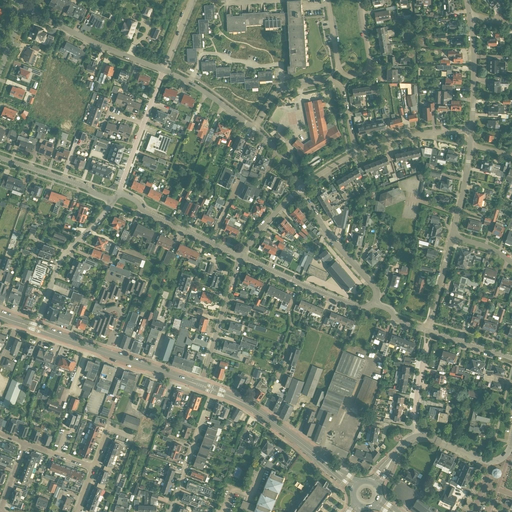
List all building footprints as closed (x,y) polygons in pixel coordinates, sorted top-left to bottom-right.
[(66,7),(69,1),(65,0),(58,0),(55,8),(61,11),(63,6),(66,7)] [(302,15),(301,11),(300,0),(292,0),(287,0),(288,12),(269,13),(269,12),(245,13),(242,13),(242,15),(230,16),(230,14),(227,14),(228,32),(247,31),(246,25),(265,24),(265,28),(269,27),(269,31),(281,30),(281,25),(288,24),(289,24),(289,21),(290,21),(293,65),(288,66),(288,72),(296,72),(296,66),(303,66),(303,67),(306,67),(306,66),(307,66),(304,15),(302,15)] [(501,9),(502,6),(503,6),(501,0),(488,0),(493,6),(493,8),(494,8),(501,9)] [(72,16),(77,6),(69,1),(66,7),(69,8),(66,13),(72,16)] [(443,15),(449,14),(449,10),(454,10),(454,7),(454,2),(444,2),(444,10),(443,10),(443,15)] [(94,13),(98,7),(93,4),(92,5),(90,10),(94,13)] [(81,21),(85,13),(84,13),(86,10),(77,6),(72,16),(81,21)] [(151,8),(145,6),(142,14),(148,16),(151,8)] [(376,21),(390,19),(389,10),(375,13),(376,21)] [(398,16),(398,13),(396,13),(395,15),(396,19),(393,20),(393,22),(411,18),(410,15),(404,15),(398,16)] [(102,22),(98,20),(98,19),(94,17),(94,15),(92,14),(89,20),(92,21),(94,21),(93,25),(99,28),(102,22)] [(127,24),(125,23),(122,29),(125,30),(123,33),(127,35),(127,37),(131,38),(137,22),(129,19),(127,24)] [(447,28),(456,28),(456,26),(460,26),(459,20),(447,21),(447,28)] [(33,32),(33,33),(34,34),(32,38),(39,41),(40,38),(44,40),(47,33),(43,31),(43,29),(42,30),(36,27),(36,28),(35,28),(33,32)] [(155,28),(151,37),(156,39),(159,30),(155,28)] [(380,40),(389,39),(388,35),(394,34),(394,32),(379,34),(380,40)] [(500,45),(500,42),(500,37),(502,37),(502,33),(495,34),(496,39),(488,39),(488,45),(497,45),(497,46),(500,45)] [(71,52),(74,46),(67,42),(64,48),(62,46),(59,51),(65,53),(65,52),(66,52),(67,50),(71,52)] [(382,52),(388,51),(390,51),(389,47),(395,46),(395,44),(393,44),(381,46),(382,52)] [(78,60),(80,55),(78,54),(80,49),(74,46),(71,52),(75,53),(73,56),(74,56),(73,58),(78,60)] [(33,55),(34,51),(27,49),(26,51),(25,51),(24,54),(25,54),(23,59),(27,60),(26,63),(32,65),(36,56),(33,55)] [(455,53),(455,50),(448,50),(449,56),(454,56),(454,62),(462,62),(462,59),(462,54),(459,54),(459,53),(455,53)] [(95,65),(97,61),(92,60),(90,63),(89,62),(87,68),(94,70),(96,65),(95,65)] [(500,60),(490,60),(490,72),(499,72),(500,69),(505,69),(505,62),(500,62),(500,60)] [(209,71),(216,71),(216,68),(216,61),(208,62),(209,71)] [(101,73),(98,82),(103,83),(107,74),(111,75),(111,74),(112,75),(114,70),(112,70),(113,67),(107,65),(106,68),(105,68),(103,73),(101,73)] [(452,66),(437,65),(437,69),(443,70),(447,70),(447,78),(453,78),(462,79),(462,74),(458,74),(458,73),(451,72),(452,66)] [(387,75),(401,75),(401,71),(401,66),(394,66),(394,69),(387,69),(387,75)] [(20,67),(17,75),(22,77),(21,79),(29,82),(33,73),(41,76),(42,72),(29,67),(27,70),(23,69),(20,67)] [(147,86),(150,77),(141,74),(142,70),(135,67),(133,72),(138,74),(135,80),(144,83),(144,84),(147,86)] [(125,83),(128,72),(121,70),(118,80),(125,83)] [(401,83),(401,78),(401,75),(387,75),(387,81),(394,81),(394,83),(401,83)] [(445,85),(442,85),(442,90),(452,90),(452,83),(457,84),(457,83),(461,83),(462,79),(453,78),(447,78),(446,78),(445,85)] [(501,92),(501,86),(500,86),(500,81),(490,81),(490,90),(497,91),(501,92)] [(378,91),(377,85),(371,86),(373,99),(373,96),(380,95),(379,91),(378,91)] [(19,90),(18,89),(13,87),(10,93),(14,95),(22,98),(25,90),(20,88),(19,90)] [(169,90),(166,88),(163,95),(174,100),(173,102),(177,103),(179,97),(176,95),(178,92),(170,89),(169,90)] [(361,100),(360,95),(359,88),(353,89),(354,96),(358,95),(358,101),(355,101),(356,106),(361,105),(360,101),(361,100)] [(452,92),(452,91),(436,91),(435,98),(433,98),(433,103),(434,103),(451,103),(451,105),(461,105),(461,101),(458,101),(458,100),(452,100),(452,95),(452,92)] [(121,105),(124,95),(118,93),(115,102),(120,104),(120,105),(121,105)] [(192,99),(192,98),(184,94),(183,98),(179,97),(177,103),(180,105),(181,103),(192,107),(195,100),(192,99)] [(414,94),(406,96),(409,107),(410,107),(417,105),(416,105),(416,104),(417,104),(414,94)] [(107,105),(108,104),(107,104),(109,99),(99,95),(97,101),(107,105)] [(127,107),(129,100),(130,97),(129,97),(124,95),(121,105),(122,105),(127,107)] [(311,139),(304,144),(303,144),(297,139),(292,144),(298,149),(297,149),(298,150),(297,151),(302,158),(341,134),(335,125),(334,126),(332,122),(330,122),(326,125),(322,106),(325,106),(325,104),(324,102),(322,103),(321,99),(314,101),(314,103),(312,103),(311,101),(304,102),(311,139)] [(131,112),(135,102),(129,100),(127,107),(126,109),(131,111),(130,112),(131,112)] [(97,103),(95,107),(102,109),(105,110),(107,105),(107,106),(107,105),(97,101),(97,103)] [(137,113),(141,104),(135,102),(131,112),(132,112),(133,112),(137,113)] [(427,120),(427,119),(432,119),(431,110),(434,110),(434,103),(427,103),(427,107),(423,107),(424,119),(425,119),(425,120),(427,120)] [(100,115),(101,114),(100,114),(102,109),(95,107),(93,106),(91,112),(100,115)] [(13,120),(16,112),(5,107),(1,115),(13,120)] [(161,112),(158,110),(156,115),(174,122),(178,113),(172,111),(171,114),(173,115),(172,115),(168,114),(167,114),(164,113),(164,112),(161,111),(161,112)] [(410,111),(408,111),(409,115),(408,115),(410,122),(418,120),(416,114),(415,110),(410,111)] [(100,116),(100,115),(91,112),(89,117),(99,121),(99,120),(98,120),(100,116)] [(391,127),(397,126),(395,118),(394,114),(391,114),(392,120),(389,120),(391,127)] [(174,122),(156,115),(155,118),(158,120),(157,121),(160,123),(161,121),(164,122),(164,123),(167,125),(167,126),(166,125),(165,129),(170,132),(174,122)] [(98,122),(99,121),(89,117),(87,123),(96,127),(98,122)] [(204,127),(207,121),(197,117),(196,121),(199,122),(198,126),(197,128),(200,129),(198,132),(200,132),(199,136),(201,137),(199,141),(202,142),(208,128),(204,127)] [(398,118),(397,117),(395,118),(397,126),(403,124),(401,117),(398,118)] [(379,130),(385,129),(383,121),(377,123),(379,130)] [(40,138),(45,125),(40,123),(39,126),(37,131),(38,132),(36,137),(40,138)] [(112,125),(108,123),(104,132),(110,134),(114,124),(113,124),(112,125)] [(366,133),(364,125),(364,123),(357,124),(357,127),(358,127),(360,134),(366,133)] [(116,136),(117,134),(119,127),(114,125),(115,125),(114,124),(110,134),(116,136)] [(125,126),(120,124),(119,127),(117,134),(123,136),(126,126),(125,125),(125,126)] [(45,125),(40,138),(44,140),(48,127),(45,125)] [(222,135),(225,127),(219,125),(215,135),(215,136),(216,137),(217,137),(218,136),(219,135),(219,134),(222,135)] [(129,138),(132,128),(127,127),(127,126),(126,126),(123,136),(129,138)] [(227,137),(231,129),(225,127),(222,135),(224,136),(223,138),(226,139),(227,137)] [(210,143),(215,129),(211,128),(209,134),(208,133),(205,141),(210,143)] [(14,140),(17,132),(12,129),(8,138),(14,140)] [(62,131),(59,138),(66,140),(68,134),(62,131)] [(83,141),(86,133),(79,131),(77,138),(83,141)] [(501,137),(502,133),(491,131),(490,135),(486,134),(485,140),(493,141),(494,136),(501,137)] [(171,139),(160,134),(158,138),(151,135),(146,150),(153,153),(155,149),(166,153),(171,139)] [(25,149),(29,139),(19,135),(16,143),(19,145),(19,147),(25,149)] [(243,144),(245,140),(237,136),(233,147),(236,149),(234,153),(237,154),(234,159),(239,161),(242,154),(239,152),(240,151),(242,146),(241,146),(242,144),(243,144)] [(34,140),(34,138),(30,137),(29,139),(25,149),(32,152),(34,146),(33,145),(34,144),(35,144),(36,141),(34,140)] [(45,145),(42,144),(39,152),(43,154),(44,152),(47,153),(46,156),(50,158),(53,148),(54,144),(46,141),(45,145)] [(113,143),(107,160),(118,164),(124,147),(113,143)] [(243,154),(241,158),(247,160),(252,148),(252,147),(251,147),(250,146),(249,147),(248,146),(245,154),(243,154)] [(247,160),(246,164),(248,165),(250,166),(252,162),(251,161),(252,159),(253,159),(257,150),(255,149),(255,148),(254,148),(253,148),(252,148),(247,160)] [(454,153),(454,150),(448,149),(447,152),(445,152),(444,156),(457,158),(458,154),(454,153)] [(67,159),(70,152),(64,150),(63,153),(58,151),(55,159),(60,161),(62,158),(67,159)] [(416,163),(413,150),(407,151),(409,158),(412,157),(412,160),(413,160),(413,163),(414,168),(417,167),(416,163)] [(404,165),(401,153),(395,154),(396,160),(400,160),(401,165),(404,165)] [(456,162),(457,158),(444,156),(440,155),(432,153),(431,153),(429,164),(436,165),(437,159),(446,161),(446,160),(456,162)] [(77,158),(73,157),(71,162),(74,163),(75,164),(75,166),(82,169),(82,168),(84,168),(86,161),(85,161),(85,158),(78,155),(77,158)] [(144,155),(142,160),(144,160),(142,164),(150,167),(150,168),(152,169),(154,170),(156,165),(154,164),(156,160),(144,155)] [(263,157),(262,157),(258,166),(257,165),(255,168),(261,170),(265,158),(264,157),(263,157)] [(386,173),(387,173),(389,172),(386,167),(387,166),(386,164),(389,163),(387,157),(381,159),(386,173)] [(266,159),(265,158),(261,170),(264,171),(265,169),(266,169),(270,160),(269,160),(268,159),(267,158),(266,159)] [(93,159),(89,171),(110,178),(110,177),(112,177),(113,174),(111,174),(114,167),(93,159)] [(386,173),(381,159),(375,161),(378,167),(379,170),(382,168),(384,174),(386,173)] [(378,167),(375,161),(370,163),(374,175),(376,174),(375,171),(379,170),(378,167)] [(501,166),(482,161),(481,166),(505,171),(507,166),(502,165),(501,166)] [(374,175),(370,163),(364,166),(366,172),(370,170),(372,176),(374,175)] [(504,176),(505,171),(481,166),(480,170),(497,174),(497,175),(500,176),(500,175),(504,176)] [(232,183),(231,182),(234,176),(231,174),(232,171),(225,167),(222,175),(226,176),(222,184),(223,185),(223,186),(227,188),(228,187),(229,188),(230,187),(232,183)] [(363,184),(361,181),(357,176),(361,174),(357,168),(352,172),(355,177),(357,180),(358,182),(359,182),(361,186),(361,185),(363,184)] [(355,177),(352,172),(347,175),(350,180),(355,177)] [(420,181),(426,179),(424,172),(417,175),(420,181)] [(273,188),(278,177),(272,175),(269,181),(267,180),(263,187),(266,188),(268,185),(273,188)] [(348,188),(350,187),(347,182),(350,180),(347,175),(342,178),(348,188)] [(11,190),(12,189),(15,179),(9,176),(8,179),(4,178),(2,183),(6,185),(7,183),(8,183),(7,188),(11,190)] [(137,190),(140,183),(135,181),(137,177),(135,176),(133,181),(134,182),(131,187),(137,190)] [(284,188),(281,187),(284,181),(278,179),(278,178),(278,177),(273,188),(273,189),(279,192),(279,193),(281,194),(284,188)] [(348,188),(342,178),(336,181),(340,187),(343,185),(346,190),(348,188)] [(23,193),(23,191),(25,185),(22,184),(23,181),(15,179),(12,189),(19,191),(23,193)] [(451,183),(452,180),(446,179),(446,182),(439,181),(438,185),(451,187),(452,183),(451,183)] [(142,193),(145,186),(140,183),(137,190),(142,193)] [(242,191),(240,195),(240,196),(241,197),(241,198),(245,199),(247,199),(248,196),(250,192),(253,194),(254,194),(257,186),(250,183),(248,186),(245,184),(243,188),(242,191)] [(30,187),(28,192),(33,194),(32,196),(39,199),(40,196),(43,188),(35,186),(35,188),(30,187)] [(316,193),(318,196),(317,196),(321,201),(329,197),(331,195),(337,192),(334,187),(331,189),(333,191),(325,196),(323,192),(321,194),(319,191),(316,193)] [(380,201),(376,201),(375,211),(384,212),(385,205),(392,203),(393,196),(401,193),(399,187),(381,194),(380,201)] [(153,198),(156,191),(151,188),(148,195),(153,198)] [(49,200),(56,202),(59,194),(52,191),(51,193),(48,192),(45,198),(49,200)] [(159,200),(162,194),(156,191),(153,198),(159,200)] [(484,193),(476,191),(476,192),(475,192),(474,195),(475,195),(474,198),(483,200),(484,193)] [(56,202),(52,213),(56,214),(61,201),(64,202),(63,206),(67,208),(70,200),(66,199),(67,197),(59,194),(56,202)] [(334,196),(333,197),(331,195),(329,197),(321,201),(323,205),(329,202),(328,200),(330,199),(331,201),(336,199),(334,196)] [(448,203),(449,197),(437,195),(435,200),(448,203)] [(164,203),(170,205),(173,199),(168,196),(164,203)] [(258,198),(257,197),(255,201),(257,201),(257,202),(263,205),(264,201),(261,199),(262,197),(258,196),(258,198)] [(173,199),(170,205),(176,208),(178,202),(179,203),(182,198),(179,197),(178,201),(173,199)] [(193,203),(188,214),(194,216),(199,206),(202,207),(205,200),(202,198),(200,203),(197,202),(196,204),(193,203)] [(481,206),(483,200),(474,198),(474,201),(473,200),(472,204),(473,204),(473,205),(481,206)] [(188,214),(193,203),(187,200),(182,211),(188,214)] [(329,202),(323,205),(327,212),(338,205),(337,204),(335,206),(334,205),(332,206),(330,203),(329,202)] [(86,215),(88,208),(83,206),(84,205),(77,203),(76,207),(80,208),(79,213),(86,215)] [(336,215),(339,213),(336,208),(339,207),(338,205),(327,212),(330,217),(332,216),(335,214),(336,215)] [(266,208),(260,206),(259,208),(257,206),(254,213),(260,216),(261,215),(263,210),(264,211),(266,208)] [(304,223),(307,220),(304,216),(297,208),(294,211),(303,222),(304,223)] [(341,227),(345,208),(344,208),(344,209),(344,210),(343,212),(341,212),(340,212),(339,213),(336,215),(335,214),(332,216),(337,224),(337,226),(341,227)] [(345,228),(349,209),(345,208),(341,227),(345,228)] [(206,222),(212,210),(209,209),(206,215),(204,214),(201,220),(206,222)] [(216,225),(218,220),(211,217),(213,211),(212,210),(206,222),(212,225),(212,223),(216,225)] [(304,223),(303,222),(294,211),(290,214),(298,222),(301,225),(304,223)] [(83,222),(86,215),(79,213),(77,217),(73,216),(72,219),(78,221),(78,220),(83,222)] [(439,221),(440,217),(431,215),(431,219),(431,221),(431,223),(433,223),(432,227),(433,227),(432,230),(440,232),(442,226),(438,225),(438,224),(438,221),(439,221)] [(123,219),(124,218),(120,216),(119,219),(115,217),(112,223),(114,224),(112,227),(118,230),(120,226),(120,227),(121,226),(123,227),(126,221),(125,221),(125,220),(123,219)] [(230,233),(234,224),(235,222),(229,220),(226,218),(223,224),(226,225),(224,230),(230,233)] [(284,219),(281,222),(291,234),(293,236),(296,233),(292,228),(292,227),(289,224),(284,219)] [(479,232),(482,222),(469,219),(467,228),(479,232)] [(500,236),(504,227),(501,226),(502,224),(496,221),(496,223),(492,232),(500,236)] [(291,234),(281,222),(278,225),(282,230),(280,232),(283,236),(285,234),(288,237),(291,234)] [(34,226),(35,225),(33,224),(32,226),(31,226),(29,233),(35,234),(37,227),(38,225),(36,224),(35,227),(34,226)] [(237,236),(239,230),(240,227),(234,224),(230,233),(237,236)] [(356,243),(358,234),(357,234),(357,232),(354,231),(355,225),(350,224),(348,232),(354,234),(353,239),(350,238),(349,242),(352,242),(356,243)] [(143,235),(146,228),(138,225),(133,236),(136,237),(138,233),(143,235)] [(306,236),(309,233),(302,227),(300,230),(300,231),(306,236)] [(149,254),(153,244),(150,242),(154,232),(146,228),(143,235),(148,238),(146,242),(150,243),(146,252),(149,254)] [(124,243),(125,241),(128,235),(129,232),(124,229),(120,237),(121,238),(120,241),(124,243)] [(439,239),(441,232),(440,232),(432,230),(431,234),(427,233),(426,238),(428,238),(429,237),(430,237),(430,238),(432,238),(431,244),(437,245),(438,239),(439,239)] [(64,242),(66,236),(56,232),(53,238),(64,242)] [(163,246),(167,238),(161,235),(157,243),(163,246)] [(104,240),(99,238),(97,242),(117,250),(119,246),(111,243),(107,242),(108,241),(108,240),(104,239),(104,240)] [(170,249),(173,241),(167,238),(163,246),(170,249)] [(263,249),(269,251),(271,246),(272,243),(264,240),(261,245),(264,247),(263,249)] [(117,250),(97,242),(95,246),(104,250),(104,249),(107,251),(115,254),(117,250)] [(53,255),(55,248),(41,243),(40,246),(42,247),(43,247),(41,250),(51,254),(53,255)] [(285,259),(287,253),(284,252),(285,250),(285,248),(284,248),(285,245),(282,243),(280,248),(280,249),(279,250),(282,251),(279,256),(285,259)] [(183,255),(187,247),(180,244),(177,252),(183,255)] [(435,257),(437,251),(427,248),(428,246),(423,245),(422,247),(424,248),(424,250),(427,251),(426,255),(427,255),(426,258),(434,260),(434,257),(435,257)] [(274,254),(277,249),(271,246),(269,251),(274,254)] [(189,258),(193,250),(187,247),(183,255),(189,258)] [(380,251),(378,249),(376,251),(373,247),(368,251),(369,252),(367,254),(367,255),(364,258),(368,262),(380,251)] [(309,250),(305,248),(303,250),(308,253),(307,253),(309,254),(312,256),(315,251),(310,248),(309,250)] [(37,249),(36,252),(38,253),(37,256),(49,260),(51,256),(51,254),(41,250),(40,250),(37,249)] [(109,262),(111,256),(94,249),(92,255),(102,259),(109,262)] [(326,263),(333,258),(330,255),(331,255),(326,249),(317,256),(318,257),(315,259),(318,261),(321,258),(323,261),(324,260),(326,263)] [(168,264),(171,259),(173,253),(168,250),(163,262),(168,264)] [(196,261),(200,253),(193,250),(189,258),(196,261)] [(468,258),(470,252),(461,250),(460,256),(468,258)] [(142,260),(119,251),(116,258),(121,260),(121,259),(140,266),(142,260)] [(373,267),(378,262),(377,260),(381,256),(380,255),(382,253),(380,251),(368,262),(373,267)] [(290,261),(293,256),(287,253),(285,259),(290,261)] [(303,270),(307,271),(310,265),(311,265),(313,257),(308,255),(303,270)] [(472,259),(468,258),(460,256),(457,266),(466,268),(467,264),(468,266),(469,266),(471,265),(471,263),(474,264),(475,260),(472,259)] [(8,271),(12,259),(5,257),(4,260),(1,268),(8,271)] [(75,260),(71,269),(80,272),(82,273),(83,270),(84,270),(85,270),(86,270),(87,270),(88,270),(89,269),(89,268),(90,268),(91,267),(95,267),(95,266),(97,267),(98,264),(86,259),(85,262),(82,260),(81,263),(75,260)] [(355,283),(336,261),(327,268),(346,291),(355,283)] [(41,285),(47,268),(37,264),(31,282),(41,285)] [(307,271),(307,272),(325,281),(329,273),(311,265),(310,265),(307,271)] [(408,275),(410,268),(402,266),(401,269),(399,269),(397,276),(392,274),(390,284),(390,285),(390,287),(396,288),(397,286),(398,286),(400,277),(400,276),(401,274),(408,275)] [(29,280),(32,271),(25,268),(22,278),(29,280)] [(494,283),(495,280),(498,271),(486,268),(483,276),(487,278),(486,281),(494,283)] [(82,273),(80,272),(71,269),(68,277),(74,280),(72,285),(79,288),(81,284),(81,283),(79,282),(82,273)] [(9,285),(10,283),(13,274),(10,273),(11,270),(9,270),(4,284),(0,295),(0,303),(2,305),(7,292),(5,291),(7,285),(9,285)] [(221,277),(222,274),(216,272),(215,275),(212,285),(218,288),(222,277),(221,277)] [(422,276),(422,273),(420,272),(419,276),(418,275),(416,280),(418,281),(417,285),(415,285),(415,286),(416,286),(415,290),(423,292),(426,277),(422,276)] [(180,279),(177,288),(180,289),(181,289),(181,290),(185,292),(185,291),(187,291),(191,278),(190,278),(191,275),(182,273),(180,279)] [(248,287),(252,277),(246,274),(242,284),(248,287)] [(461,276),(459,285),(457,290),(459,291),(463,292),(465,283),(467,278),(461,276)] [(254,292),(254,290),(255,290),(253,289),(258,280),(252,277),(248,287),(252,289),(251,291),(252,292),(252,291),(254,292)] [(508,293),(511,282),(511,280),(503,277),(499,286),(505,288),(504,291),(508,293)] [(133,283),(131,283),(132,281),(128,279),(123,293),(127,294),(129,290),(133,291),(133,292),(134,288),(136,284),(133,283)] [(259,292),(260,289),(263,282),(258,280),(253,289),(255,290),(254,290),(259,292)] [(141,283),(139,282),(140,282),(137,281),(136,284),(134,288),(139,290),(137,295),(141,296),(146,283),(142,281),(141,283)] [(457,298),(458,294),(459,291),(457,290),(459,285),(453,283),(450,292),(455,293),(454,297),(451,296),(448,305),(454,306),(457,298)] [(18,290),(13,302),(15,303),(18,304),(21,295),(24,285),(20,284),(19,287),(18,290)] [(119,288),(117,288),(118,285),(114,284),(111,292),(109,298),(113,299),(114,295),(118,296),(118,297),(119,297),(122,289),(119,288)] [(272,294),(275,288),(270,286),(267,292),(266,294),(268,295),(269,293),(272,294)] [(13,302),(18,290),(13,288),(12,292),(11,291),(8,300),(11,301),(11,302),(13,302)] [(108,292),(106,291),(107,289),(103,288),(98,302),(102,303),(104,298),(108,300),(108,301),(109,298),(111,292),(108,291),(108,292)] [(278,297),(281,290),(275,288),(272,294),(271,296),(274,298),(275,296),(278,297)] [(197,294),(212,299),(213,295),(198,290),(198,291),(197,294)] [(282,302),(286,293),(281,290),(278,297),(281,299),(280,300),(282,302)] [(26,295),(22,307),(26,308),(26,307),(28,308),(27,308),(32,310),(36,298),(32,297),(33,295),(31,294),(25,292),(24,294),(26,295)] [(58,321),(69,325),(75,308),(78,309),(83,295),(73,292),(71,298),(55,293),(52,301),(54,302),(52,307),(50,307),(46,317),(55,320),(55,319),(58,320),(58,321)] [(287,306),(292,296),(286,293),(282,302),(281,304),(287,306)] [(211,303),(212,299),(197,294),(194,294),(194,296),(196,297),(195,301),(200,303),(201,300),(211,303)] [(461,308),(463,300),(457,298),(454,306),(461,308)] [(175,306),(180,308),(180,307),(183,308),(184,304),(182,303),(182,301),(177,299),(177,301),(176,301),(175,305),(175,306)] [(304,308),(307,302),(301,300),(299,306),(296,304),(294,310),(299,312),(301,306),(304,308)] [(304,308),(302,313),(304,314),(306,311),(307,309),(310,310),(312,304),(307,302),(304,308)] [(248,312),(249,309),(247,308),(248,307),(237,303),(236,307),(246,311),(248,312)] [(315,312),(318,306),(312,304),(310,310),(307,316),(310,317),(312,311),(315,312)] [(79,320),(76,327),(81,328),(85,329),(88,321),(88,318),(87,317),(83,315),(86,307),(85,306),(82,305),(78,314),(80,315),(80,316),(83,317),(83,319),(82,321),(79,320)] [(321,315),(324,309),(318,306),(315,312),(312,321),(314,322),(318,313),(321,315)] [(488,321),(485,320),(490,307),(486,306),(482,320),(484,320),(482,327),(488,329),(492,318),(489,317),(488,321)] [(501,322),(504,311),(501,310),(497,321),(493,320),(494,319),(492,318),(488,329),(495,331),(498,321),(501,322)] [(151,320),(154,313),(148,311),(145,318),(151,320)] [(152,328),(150,334),(157,336),(159,330),(161,331),(163,323),(156,321),(159,312),(155,311),(152,319),(153,320),(151,327),(152,328)] [(334,320),(337,314),(331,311),(329,317),(326,316),(323,323),(326,324),(326,323),(329,324),(331,318),(334,320)] [(114,317),(113,316),(113,315),(109,314),(108,317),(105,323),(104,326),(108,328),(109,325),(114,327),(117,317),(115,317),(114,317)] [(340,322),(342,316),(337,314),(334,320),(340,322)] [(477,326),(481,315),(477,314),(476,317),(472,315),(470,324),(477,326)] [(340,322),(346,324),(348,318),(342,316),(340,322)] [(99,331),(102,322),(103,318),(102,318),(99,317),(98,320),(97,320),(97,319),(94,318),(91,327),(95,329),(99,331)] [(206,325),(207,324),(208,322),(207,322),(208,319),(202,317),(200,323),(206,325)] [(139,341),(140,339),(141,336),(141,334),(146,320),(141,318),(138,328),(139,328),(134,340),(131,350),(135,352),(139,341)] [(197,322),(190,320),(183,318),(181,324),(185,326),(191,327),(192,324),(199,326),(198,329),(205,331),(206,325),(200,323),(197,322)] [(351,329),(354,321),(348,318),(346,324),(345,326),(351,329)] [(179,330),(182,321),(175,319),(172,328),(179,330)] [(130,337),(135,324),(129,321),(125,333),(126,333),(125,335),(123,335),(119,346),(127,349),(131,338),(130,337)] [(106,337),(109,328),(108,328),(104,326),(105,323),(102,322),(99,331),(97,334),(101,336),(101,335),(106,337)] [(242,325),(231,322),(230,326),(240,329),(240,330),(243,331),(245,325),(242,324),(242,325)] [(180,368),(184,358),(182,357),(184,350),(189,331),(180,329),(172,359),(174,360),(172,365),(180,368)] [(384,339),(383,339),(386,332),(379,330),(375,339),(380,341),(377,348),(383,351),(386,343),(383,342),(384,339)] [(158,336),(157,336),(150,334),(147,343),(148,343),(146,348),(144,347),(143,351),(149,354),(154,356),(156,351),(153,351),(155,345),(158,336)] [(395,345),(398,336),(392,334),(389,343),(394,345),(395,345)] [(400,348),(403,339),(398,336),(395,345),(394,345),(393,349),(395,350),(397,346),(400,348)] [(170,351),(174,340),(166,337),(162,348),(162,347),(159,357),(164,359),(164,358),(168,360),(171,351),(170,351)] [(243,337),(241,341),(250,344),(256,346),(258,342),(243,337)] [(17,354),(22,341),(15,339),(10,352),(17,354)] [(405,351),(409,341),(403,339),(400,348),(405,350),(405,351)] [(233,343),(226,341),(224,345),(235,348),(235,349),(237,350),(238,346),(236,346),(237,344),(233,343)] [(250,344),(241,341),(240,346),(249,349),(249,348),(254,350),(255,346),(250,344)] [(412,349),(414,343),(409,341),(405,351),(411,352),(412,349)] [(31,354),(34,346),(27,344),(26,349),(25,349),(24,352),(24,353),(26,354),(27,353),(31,354)] [(237,350),(235,349),(235,348),(224,345),(223,350),(234,353),(234,352),(240,354),(240,353),(243,354),(243,353),(248,355),(249,353),(241,350),(240,351),(237,350)] [(296,366),(301,350),(292,347),(286,363),(296,366)] [(191,372),(197,355),(191,353),(192,350),(188,348),(184,358),(180,368),(191,372)] [(43,350),(40,349),(36,358),(35,361),(38,363),(36,369),(41,371),(42,368),(43,364),(40,363),(42,360),(44,361),(48,351),(44,349),(43,350)] [(447,360),(449,352),(443,350),(441,358),(437,369),(443,370),(447,360)] [(50,364),(53,354),(52,353),(51,353),(48,352),(48,351),(44,361),(46,362),(45,365),(49,367),(50,364)] [(358,379),(366,359),(344,351),(336,370),(358,379)] [(453,362),(455,354),(449,352),(447,360),(453,362)] [(64,359),(61,358),(61,357),(58,365),(58,366),(55,365),(52,371),(56,372),(57,367),(64,370),(65,367),(68,359),(65,358),(64,359)] [(12,371),(15,363),(4,358),(0,366),(12,371)] [(72,371),(72,370),(75,362),(68,359),(65,367),(64,370),(71,372),(70,376),(74,377),(76,372),(72,371)] [(475,371),(479,359),(479,360),(478,359),(477,359),(476,359),(475,360),(474,360),(472,359),(471,363),(472,364),(470,365),(468,364),(465,371),(471,373),(472,370),(475,371)] [(484,374),(485,370),(486,369),(483,369),(482,367),(483,366),(484,363),(482,363),(482,362),(481,361),(481,360),(480,360),(479,360),(479,359),(475,371),(478,372),(478,375),(483,377),(484,374)] [(89,377),(94,362),(88,360),(85,370),(87,371),(85,375),(89,377)] [(99,364),(100,362),(96,360),(95,363),(94,362),(89,377),(94,379),(96,374),(99,364)] [(227,366),(228,363),(220,361),(219,364),(220,364),(219,367),(218,367),(215,376),(215,377),(218,378),(218,377),(222,378),(225,369),(224,369),(225,366),(227,366)] [(408,373),(410,366),(403,365),(404,362),(395,361),(394,364),(401,366),(400,371),(408,373)] [(109,390),(110,386),(114,376),(116,369),(104,364),(100,377),(101,377),(96,391),(100,393),(102,388),(103,388),(109,390)] [(312,397),(322,369),(313,365),(302,393),(304,394),(312,397)] [(504,371),(505,370),(495,367),(494,370),(485,370),(484,374),(496,378),(497,375),(499,374),(500,375),(503,376),(503,375),(504,375),(505,374),(505,373),(505,372),(505,371),(504,371)] [(259,378),(261,371),(255,368),(252,376),(259,378)] [(29,389),(33,380),(32,379),(35,371),(30,369),(22,387),(29,389)] [(127,382),(129,377),(126,376),(128,372),(124,370),(121,379),(115,377),(110,393),(118,395),(122,384),(126,385),(127,382)] [(358,379),(336,370),(336,372),(335,371),(329,388),(345,393),(351,396),(358,379)] [(400,371),(396,371),(395,377),(407,379),(408,373),(400,371)] [(131,393),(134,384),(133,384),(136,375),(128,372),(126,376),(129,377),(127,382),(124,391),(131,393)] [(249,379),(243,376),(245,374),(242,372),(241,375),(239,374),(234,384),(241,388),(244,382),(247,383),(249,379)] [(288,387),(292,377),(285,374),(281,385),(288,387)] [(446,379),(447,376),(436,374),(435,381),(443,383),(444,379),(446,379)] [(496,378),(484,374),(483,377),(483,378),(491,383),(490,387),(500,390),(500,388),(501,388),(502,388),(502,387),(502,386),(502,385),(501,385),(502,383),(499,382),(497,383),(497,382),(498,378),(496,378)] [(368,410),(380,382),(364,376),(363,380),(364,380),(354,404),(368,410)] [(406,385),(407,379),(395,377),(395,379),(398,380),(397,383),(406,385)] [(152,388),(154,381),(146,378),(145,381),(144,381),(142,385),(146,386),(144,390),(147,391),(144,399),(147,400),(150,392),(149,392),(151,388),(152,388)] [(296,404),(304,383),(304,382),(293,378),(285,400),(296,404)] [(85,381),(82,389),(84,390),(90,392),(91,387),(92,388),(94,382),(86,379),(85,381)] [(12,409),(22,383),(13,380),(3,405),(12,409)] [(34,391),(38,381),(33,380),(29,389),(34,391)] [(265,394),(267,391),(266,391),(268,387),(262,383),(263,383),(260,380),(257,385),(258,386),(257,388),(258,389),(254,396),(254,397),(254,398),(256,399),(257,398),(260,400),(265,393),(265,394)] [(153,396),(156,397),(162,399),(166,388),(165,387),(166,386),(166,385),(164,385),(163,385),(163,386),(161,386),(162,384),(158,382),(153,396)] [(389,388),(389,391),(396,392),(396,389),(406,391),(407,388),(406,387),(406,385),(397,383),(397,386),(396,385),(395,389),(389,388)] [(57,392),(63,394),(65,387),(59,385),(57,392)] [(345,393),(329,388),(327,392),(326,392),(320,408),(332,412),(337,414),(345,393)] [(23,405),(28,392),(21,389),(20,393),(16,402),(23,405)] [(320,406),(326,392),(318,389),(312,403),(320,406)] [(443,395),(444,391),(433,389),(432,396),(440,398),(441,394),(443,395)] [(476,397),(478,391),(468,389),(467,395),(476,397)] [(90,395),(91,393),(85,390),(82,396),(88,399),(90,395)] [(180,400),(183,392),(175,390),(172,398),(171,402),(169,402),(168,405),(167,405),(164,415),(166,416),(169,417),(170,417),(174,404),(178,405),(179,400),(180,400)] [(197,410),(201,398),(194,396),(190,408),(188,407),(184,417),(189,419),(192,409),(194,410),(194,409),(197,410)] [(279,399),(273,396),(271,399),(273,400),(269,408),(276,411),(280,403),(282,398),(280,397),(279,399)] [(76,410),(80,400),(72,397),(68,407),(76,410)] [(59,414),(62,407),(58,405),(59,402),(49,398),(47,404),(49,405),(48,410),(59,414)] [(402,409),(403,403),(392,401),(388,400),(387,403),(392,404),(391,407),(402,409)] [(222,410),(224,406),(224,405),(217,402),(216,407),(215,406),(213,411),(219,413),(220,410),(222,410)] [(283,418),(290,405),(286,403),(280,416),(283,418)] [(452,410),(453,404),(447,403),(445,413),(442,412),(442,409),(430,406),(429,414),(438,416),(437,420),(446,422),(449,410),(452,410)] [(287,420),(294,406),(290,405),(283,418),(287,420)] [(228,414),(230,408),(224,406),(222,410),(220,410),(219,413),(219,415),(225,417),(226,413),(228,414)] [(401,415),(402,409),(391,407),(390,407),(389,409),(392,410),(392,413),(401,415)] [(237,421),(242,414),(243,412),(236,408),(230,417),(237,421)] [(320,442),(332,412),(320,408),(316,418),(320,420),(313,439),(320,442)] [(488,439),(488,435),(483,434),(486,422),(489,423),(490,418),(477,415),(478,409),(474,408),(469,430),(479,432),(478,436),(488,439)] [(311,436),(315,424),(313,423),(315,419),(313,418),(315,412),(309,409),(305,420),(307,421),(304,431),(303,433),(304,433),(311,436)] [(78,425),(81,415),(75,413),(74,415),(70,414),(66,425),(73,427),(75,424),(78,425)] [(137,429),(140,420),(126,415),(123,424),(137,429)] [(169,417),(166,416),(166,419),(164,419),(160,431),(169,434),(168,437),(173,439),(174,436),(170,434),(172,428),(168,427),(170,421),(172,421),(173,421),(174,419),(173,418),(170,417),(169,417)] [(91,429),(99,432),(101,426),(97,425),(100,418),(96,417),(94,423),(93,423),(91,429)] [(17,420),(12,418),(11,421),(9,427),(8,427),(6,431),(9,432),(10,431),(14,432),(16,426),(19,427),(21,421),(17,419),(17,420)] [(28,433),(29,430),(28,430),(29,427),(24,425),(25,422),(21,421),(19,427),(22,428),(19,434),(21,435),(20,436),(23,437),(24,436),(25,437),(27,433),(28,433)] [(187,438),(191,428),(187,426),(188,424),(181,421),(180,426),(183,427),(180,435),(187,438)] [(377,435),(379,427),(376,426),(377,424),(372,423),(371,429),(368,429),(368,433),(370,433),(377,435)] [(44,429),(46,425),(43,424),(42,428),(41,428),(40,431),(35,429),(32,435),(31,435),(30,439),(33,440),(33,439),(37,441),(40,435),(42,436),(45,429),(44,429)] [(217,441),(219,437),(218,435),(216,434),(217,430),(208,427),(204,437),(214,440),(217,441)] [(51,442),(52,439),(53,436),(47,434),(49,431),(45,429),(42,436),(45,437),(43,443),(44,444),(44,445),(47,446),(47,445),(49,446),(50,442),(51,442)] [(97,437),(99,432),(91,429),(89,434),(97,437)] [(54,443),(58,444),(63,432),(59,431),(54,443)] [(253,435),(249,432),(246,435),(247,436),(245,440),(252,445),(252,444),(254,446),(257,443),(255,441),(258,437),(254,434),(253,435)] [(376,442),(377,435),(370,433),(368,442),(371,446),(373,445),(372,445),(373,442),(376,442)] [(95,442),(97,437),(89,434),(87,439),(95,442)] [(214,450),(215,446),(215,445),(212,444),(214,440),(204,437),(201,446),(210,450),(210,449),(214,450)] [(93,448),(95,442),(87,439),(85,444),(93,448)] [(120,451),(124,442),(117,439),(116,442),(112,441),(110,446),(120,451)] [(271,448),(273,446),(267,442),(264,447),(263,447),(262,449),(262,450),(267,454),(268,454),(270,456),(274,450),(271,448)] [(6,444),(3,443),(2,447),(4,448),(4,450),(13,453),(16,447),(6,443),(6,444)] [(179,452),(181,445),(174,443),(173,447),(171,446),(170,449),(179,452)] [(91,453),(93,448),(85,444),(83,450),(91,453)] [(374,462),(381,454),(375,449),(373,445),(371,446),(374,451),(371,454),(366,452),(366,453),(356,449),(354,455),(364,459),(364,458),(374,462)] [(118,456),(120,451),(110,446),(108,452),(115,455),(118,456)] [(206,459),(210,450),(201,446),(197,456),(206,459)] [(176,458),(179,452),(170,449),(169,452),(171,452),(170,456),(176,458)] [(88,458),(91,453),(83,450),(81,455),(88,458)] [(30,454),(28,459),(36,462),(39,463),(41,455),(32,452),(31,455),(30,454)] [(113,461),(115,455),(108,452),(105,458),(113,461)] [(440,455),(437,454),(433,464),(436,465),(437,463),(443,466),(448,455),(441,452),(440,455)] [(9,464),(12,458),(1,454),(0,455),(0,463),(6,466),(7,463),(9,464)] [(292,458),(286,454),(284,456),(282,455),(278,460),(286,466),(287,465),(287,466),(289,463),(289,462),(292,458)] [(448,455),(443,466),(449,469),(448,470),(451,472),(456,462),(455,462),(454,465),(452,464),(455,458),(448,455)] [(202,469),(206,459),(197,456),(193,466),(202,469)] [(112,470),(113,467),(113,465),(113,464),(112,464),(113,461),(105,458),(103,463),(107,465),(106,468),(112,470)] [(34,467),(36,462),(28,459),(26,464),(34,467)] [(55,472),(58,464),(53,462),(50,470),(55,472)] [(475,468),(464,463),(460,473),(471,477),(472,474),(471,474),(474,468),(475,468)] [(32,473),(34,467),(26,464),(24,469),(32,473)] [(61,473),(64,466),(58,464),(55,472),(61,473)] [(173,476),(175,470),(171,469),(171,466),(169,465),(168,468),(169,468),(167,474),(173,476)] [(66,475),(69,468),(64,466),(61,473),(66,475)] [(71,477),(74,469),(69,468),(66,475),(64,479),(70,481),(71,477)] [(110,475),(112,470),(106,468),(105,470),(101,469),(99,475),(107,478),(108,474),(110,475)] [(77,479),(80,471),(74,469),(71,477),(77,479)] [(284,478),(274,474),(275,471),(272,469),(269,476),(265,486),(262,493),(257,503),(256,507),(252,505),(243,501),(240,508),(250,511),(261,511),(262,510),(267,511),(268,511),(270,509),(271,509),(275,498),(278,492),(279,492),(283,482),(282,481),(284,478)] [(416,477),(419,472),(414,469),(412,472),(413,473),(412,474),(408,472),(405,478),(414,484),(418,477),(416,477)] [(205,482),(207,476),(201,474),(193,470),(190,476),(199,480),(199,479),(205,482)] [(81,484),(85,473),(80,471),(77,479),(76,482),(81,484)] [(469,481),(471,477),(460,473),(456,482),(451,480),(450,483),(457,486),(458,483),(466,487),(466,486),(468,480),(469,481)] [(30,486),(33,478),(30,478),(30,477),(22,474),(20,480),(23,481),(22,483),(30,486)] [(105,487),(106,484),(104,483),(107,478),(99,475),(96,481),(100,482),(99,485),(105,487)] [(223,484),(225,480),(214,476),(212,479),(223,484)] [(169,488),(171,482),(165,480),(165,479),(160,478),(159,481),(161,482),(160,484),(163,485),(169,488)] [(122,487),(125,480),(121,479),(120,482),(120,481),(118,486),(115,493),(119,494),(121,487),(122,487)] [(323,485),(317,480),(294,511),(315,511),(316,511),(315,510),(316,509),(318,510),(323,504),(321,502),(322,501),(323,502),(328,496),(326,495),(328,493),(329,495),(332,491),(326,487),(329,483),(326,481),(323,485)] [(211,495),(211,494),(212,490),(197,485),(198,485),(189,481),(187,485),(211,495)] [(54,493),(57,484),(51,482),(48,490),(54,493)] [(104,490),(105,487),(99,485),(98,488),(94,486),(92,492),(100,495),(102,489),(104,490)] [(211,495),(187,485),(186,489),(194,492),(210,498),(211,495)] [(449,485),(446,492),(445,492),(442,501),(453,506),(457,497),(451,495),(455,488),(449,485)] [(426,497),(430,491),(422,487),(419,492),(426,497)] [(25,497),(27,491),(22,489),(21,492),(14,490),(12,495),(20,498),(21,495),(25,497)] [(70,503),(72,499),(66,496),(68,492),(60,489),(57,498),(61,500),(59,506),(67,510),(69,503),(70,503)] [(98,500),(100,495),(92,492),(90,497),(98,500)] [(203,505),(204,501),(198,499),(193,497),(193,496),(184,493),(183,497),(199,503),(203,505)] [(21,508),(23,502),(19,501),(20,498),(12,495),(10,501),(13,502),(12,505),(21,508)] [(46,507),(48,499),(39,496),(36,504),(38,505),(38,506),(38,507),(42,508),(43,508),(44,507),(46,507)] [(96,506),(98,500),(90,497),(88,502),(96,506)] [(119,511),(123,498),(119,497),(117,504),(116,504),(114,511),(119,511)] [(198,507),(199,503),(183,497),(181,501),(190,504),(194,506),(193,508),(200,511),(201,508),(198,507)] [(125,511),(127,503),(128,499),(123,498),(119,511),(125,511)] [(138,511),(144,511),(144,505),(138,505),(139,500),(134,499),(134,506),(138,507),(138,511)] [(425,511),(427,509),(416,500),(410,509),(414,511),(425,511)] [(95,511),(93,511),(96,506),(88,502),(86,508),(89,510),(88,511),(95,511)]
